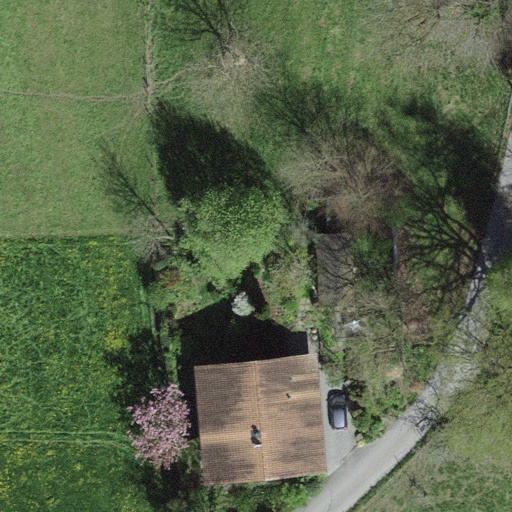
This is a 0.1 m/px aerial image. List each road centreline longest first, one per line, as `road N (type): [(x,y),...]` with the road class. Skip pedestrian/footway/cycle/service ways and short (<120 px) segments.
road 1 (unclassified): [(459,354),(320,511)]
road 2 (track): [(511,184),(459,354)]
